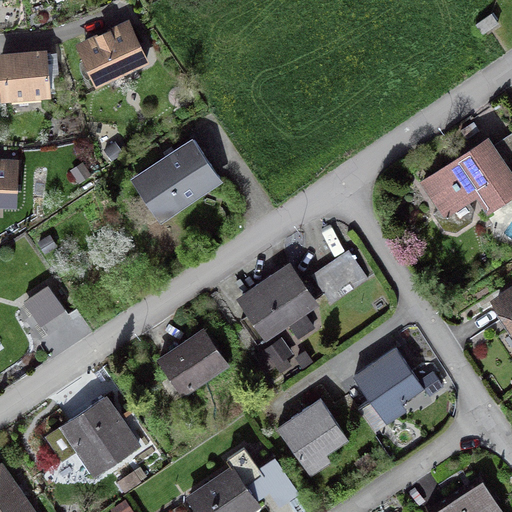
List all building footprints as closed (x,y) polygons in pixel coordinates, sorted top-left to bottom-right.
[(486,36),(503,22),(492,9),(475,22),(486,36)] [(148,58),(129,23),(88,45),(107,80),(148,58)] [(50,93),(45,52),(2,57),(6,98),(50,93)] [(511,179),(511,175),(484,137),(430,177),(451,206),(477,187),(486,199),(511,179)] [(219,179),(191,138),(136,177),(164,217),(219,179)] [(0,199),(21,200),(21,158),(0,157),(0,199)] [(312,269),(331,298),(367,274),(348,245),(312,269)] [(313,298),(290,262),(242,293),(265,329),(313,298)] [(72,316),(50,279),(26,294),(49,330),(72,316)] [(511,287),(493,300),(511,330),(511,287)] [(222,362),(199,330),(165,353),(188,386),(222,362)] [(424,386),(395,344),(353,373),(387,422),(407,408),(402,401),(424,386)] [(142,444),(107,393),(60,425),(95,476),(142,444)] [(349,437),(320,395),(278,424),(312,473),(331,460),(326,453),(349,437)] [(250,511),(261,505),(232,463),(186,495),(197,511),(250,511)] [(0,511),(31,511),(0,465),(0,511)] [(501,511),(479,476),(432,505),(436,511),(501,511)]
